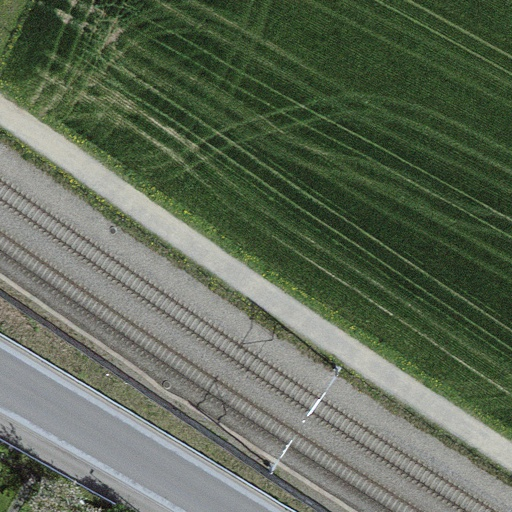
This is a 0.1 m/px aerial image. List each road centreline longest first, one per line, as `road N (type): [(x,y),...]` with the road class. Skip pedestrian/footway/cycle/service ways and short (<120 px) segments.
road 1 (track): [(0,108),(511,458)]
road 2 (tertiary): [(233,511),(0,374)]
